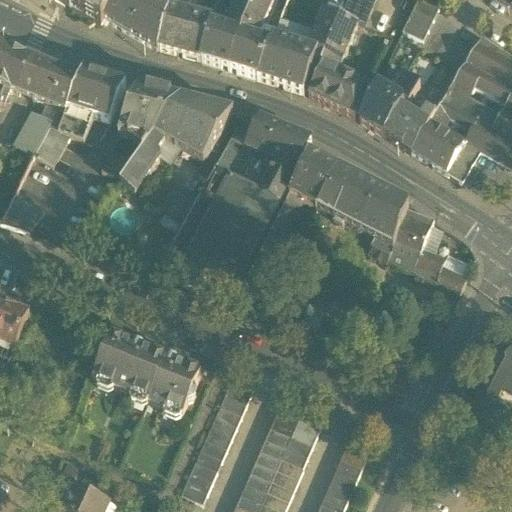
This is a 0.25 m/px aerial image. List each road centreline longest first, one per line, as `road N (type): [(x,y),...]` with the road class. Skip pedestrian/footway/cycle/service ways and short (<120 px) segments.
road 1 (secondary): [(511,248),(348,142),(0,18)]
road 2 (residential): [(0,254),(236,340),(422,425)]
road 3 (secondary): [(422,425),(511,268)]
